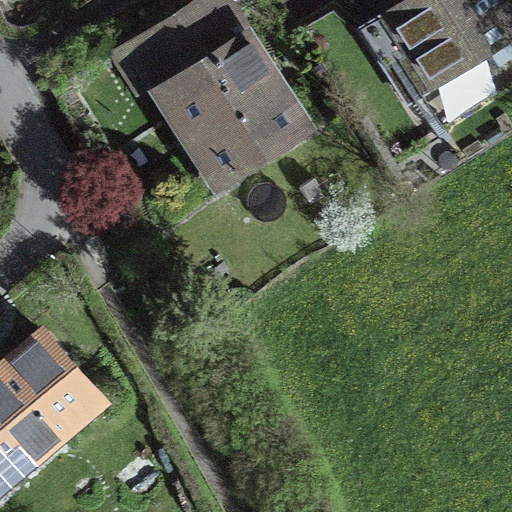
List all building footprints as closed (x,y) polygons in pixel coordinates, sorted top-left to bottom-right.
[(168,96),(178,111),(263,57),(226,0),(194,0),(132,40),(168,96)] [(511,33),(511,15),(502,0),(404,0),(362,27),(408,99),(511,33)] [(132,40),(68,80),(105,136),(168,96),(132,40)] [(178,111),(222,179),(307,125),(263,57),(178,111)] [(40,333),(0,366),(0,469),(6,477),(97,400),(40,333)]
